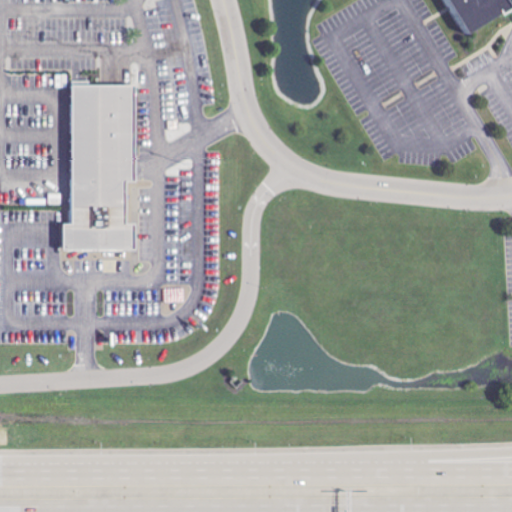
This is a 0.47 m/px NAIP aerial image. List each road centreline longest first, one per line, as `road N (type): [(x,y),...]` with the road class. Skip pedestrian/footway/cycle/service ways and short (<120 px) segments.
road 1 (primary): [(0,510),(511,508)]
road 2 (residential): [(0,385),(166,375),(212,355),(243,315),(258,200),(289,168)]
road 3 (primary): [(365,469),(0,471)]
road 4 (residential): [(289,168),(325,182),(511,196)]
road 5 (residential): [(222,0),(251,119),(289,168)]
road 6 (motorway): [(511,454),(365,469)]
road 7 (primary): [(511,471),(365,469)]
